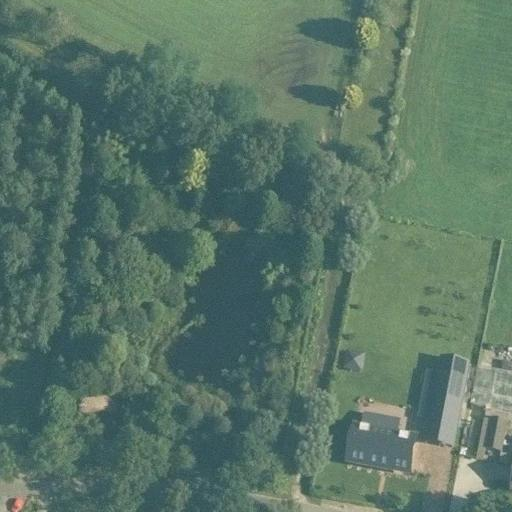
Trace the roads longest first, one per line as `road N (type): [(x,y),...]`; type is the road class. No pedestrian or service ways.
road 1 (track): [(290,504),(358,183),(0,27)]
road 2 (unclassified): [(319,511),(151,487),(0,489)]
